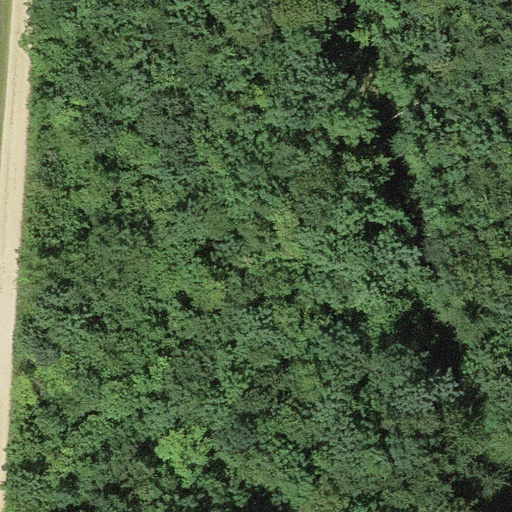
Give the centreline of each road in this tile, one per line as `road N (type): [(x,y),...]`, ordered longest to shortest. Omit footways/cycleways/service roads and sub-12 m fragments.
road 1 (track): [(338,0),(401,221),(511,490)]
road 2 (track): [(0,400),(24,0)]
